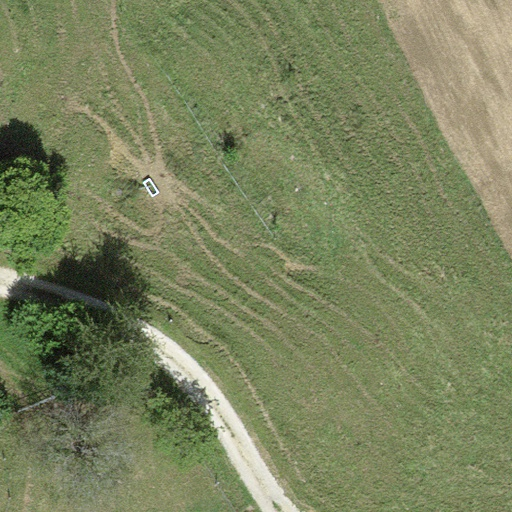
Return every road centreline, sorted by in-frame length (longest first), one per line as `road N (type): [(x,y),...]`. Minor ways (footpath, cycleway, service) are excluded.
road 1 (track): [(0,292),(102,326),(178,365),(272,511)]
road 2 (track): [(34,511),(46,482),(41,438),(0,380)]
